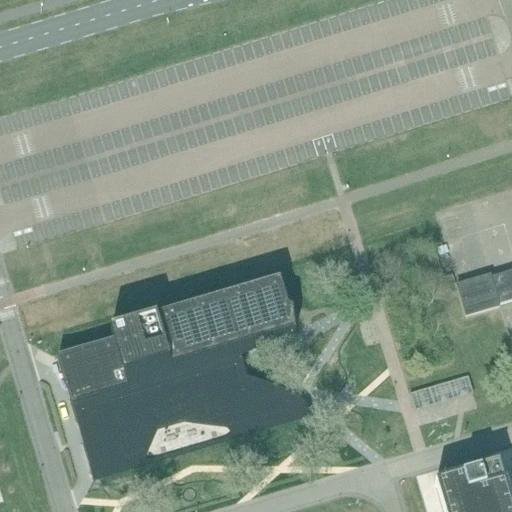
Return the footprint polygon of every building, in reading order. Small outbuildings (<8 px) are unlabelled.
[(490,280),(498,307),(511,303),(511,273),(504,276),(490,280)] [(499,310),(498,307),(490,280),(490,278),(473,283),(456,288),(465,320),(498,310),(499,310)] [(282,294),(58,360),(93,482),(142,467),(153,426),(190,415),(249,434),(312,415),(314,416),(315,416),(291,397),(228,389),(235,360),(291,331),(292,333),(293,333),(282,294)] [(410,396),(414,413),(473,395),(468,379),(410,396)] [(511,511),(504,487),(507,488),(506,485),(503,486),(498,468),(479,474),(470,477),(462,479),(435,487),(435,489),(437,488),(444,511),(511,511)]
